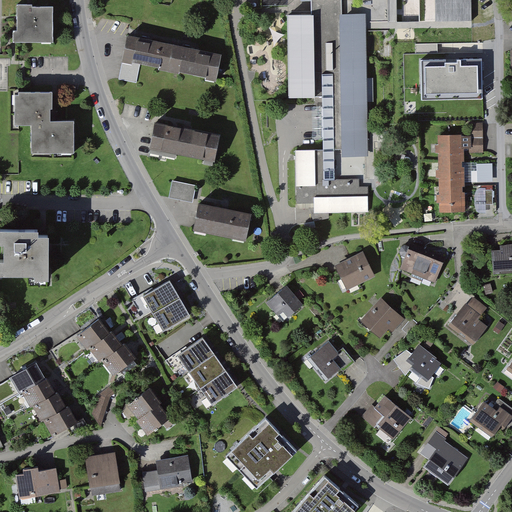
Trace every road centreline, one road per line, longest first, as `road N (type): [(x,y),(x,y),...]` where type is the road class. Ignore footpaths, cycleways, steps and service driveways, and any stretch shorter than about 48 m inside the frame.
road 1 (residential): [(502,227),(337,239),(270,266),(199,281)]
road 2 (residential): [(78,0),(107,117),(170,244)]
road 3 (residential): [(502,227),(496,0)]
road 4 (residential): [(199,281),(248,356),(325,446)]
road 5 (residential): [(170,244),(0,350)]
road 6 (residential): [(325,446),(427,511)]
